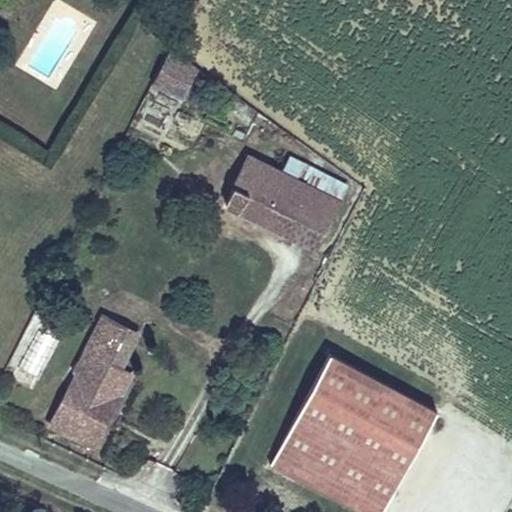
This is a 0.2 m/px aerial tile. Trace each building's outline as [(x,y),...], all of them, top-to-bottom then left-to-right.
[(153,84),(183,101),(201,66),(168,52),(153,84)] [(282,231),(306,179),(283,168),(249,151),(224,203),(282,231)] [(291,151),(283,168),(306,179),(313,162),(291,151)] [(313,162),(306,179),(315,184),(342,198),(350,181),(313,162)] [(289,235),(315,184),(306,179),(282,231),(289,235)] [(342,198),(315,184),(289,235),(319,249),(342,198)] [(144,331),(101,309),(46,425),(95,449),(136,372),(125,366),(144,331)] [(334,348),(269,462),(285,471),(347,384),(416,450),(439,408),(334,348)] [(347,384),(285,471),(365,511),(383,511),(416,450),(347,384)]
